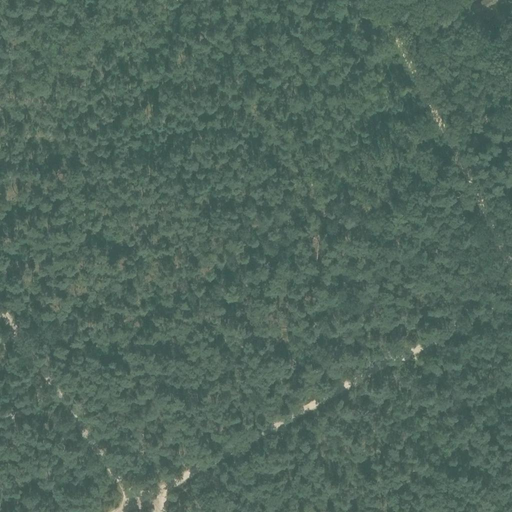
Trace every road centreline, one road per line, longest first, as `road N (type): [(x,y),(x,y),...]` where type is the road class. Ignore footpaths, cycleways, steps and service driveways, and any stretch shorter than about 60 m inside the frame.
road 1 (track): [(511,297),(151,494)]
road 2 (track): [(511,257),(388,0)]
road 3 (track): [(131,505),(0,306)]
